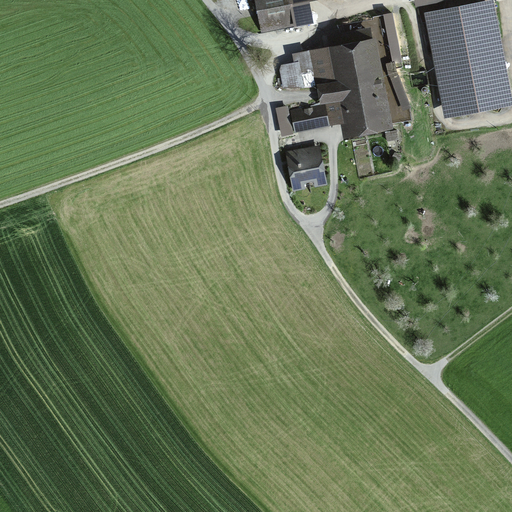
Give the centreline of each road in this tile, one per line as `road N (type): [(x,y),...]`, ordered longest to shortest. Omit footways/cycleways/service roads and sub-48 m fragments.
road 1 (track): [(0,204),(159,148),(266,99)]
road 2 (track): [(367,0),(287,43),(231,34)]
